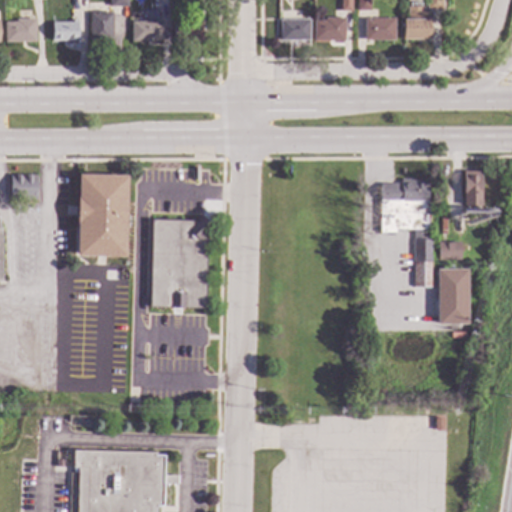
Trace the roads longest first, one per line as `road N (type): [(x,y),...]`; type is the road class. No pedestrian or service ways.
road 1 (residential): [(241,0),(236,511)]
road 2 (secondary): [(0,140),(511,136)]
road 3 (secondary): [(511,95),(0,98)]
road 4 (residential): [(176,98),(177,77),(0,77)]
road 5 (residential): [(438,70),(240,71)]
